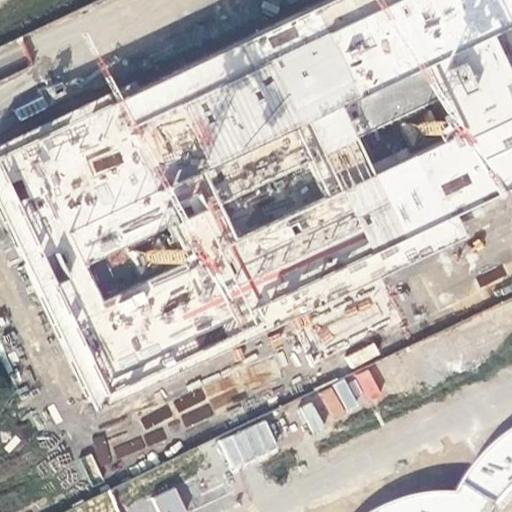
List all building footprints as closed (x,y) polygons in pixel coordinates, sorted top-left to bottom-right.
[(511,187),(511,0),(329,0),(0,154),(0,217),(98,411),(266,330),(258,310),(511,187)] [(349,367),(380,356),(376,343),(345,354),(349,367)] [(272,355),(135,413),(144,434),(101,453),(106,464),(176,434),(173,427),(284,381),(272,355)] [(368,368),(353,374),(364,401),(379,395),(368,368)] [(315,393),(330,423),(360,408),(345,378),(315,393)] [(297,409),(312,435),(326,427),(311,401),(297,409)] [(267,421),(218,438),(228,468),(277,452),(267,421)] [(511,435),(503,442),(483,461),(459,495),(435,493),(411,500),(380,511),(378,511),(495,511),(511,493),(511,435)] [(187,511),(175,486),(151,498),(157,511),(187,511)]
